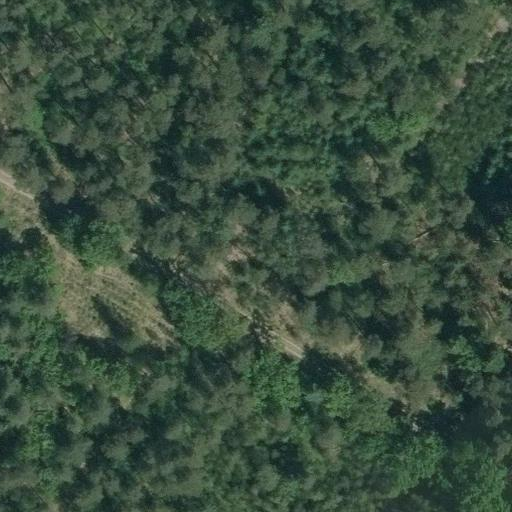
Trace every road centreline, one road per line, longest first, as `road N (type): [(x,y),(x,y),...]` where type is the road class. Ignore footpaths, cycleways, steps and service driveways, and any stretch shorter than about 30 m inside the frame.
road 1 (track): [(511,477),(0,175)]
road 2 (track): [(44,511),(184,281)]
